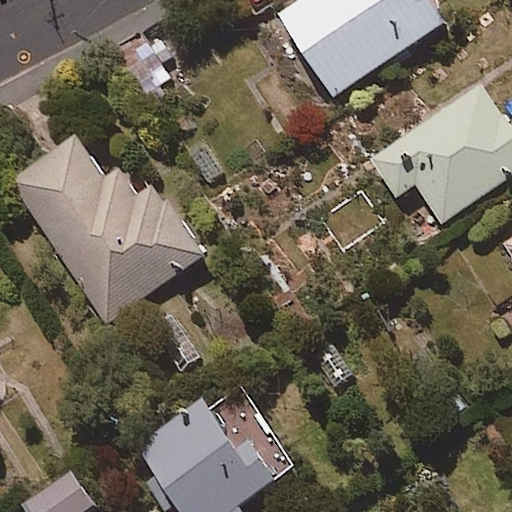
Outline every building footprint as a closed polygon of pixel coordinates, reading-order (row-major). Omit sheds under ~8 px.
[(450,20),(436,0),(302,0),(281,15),(335,97),(450,20)] [(511,177),(511,119),(488,83),(374,159),(400,197),(419,184),(445,222),(511,177)] [(111,178),(83,135),(14,180),(107,323),(210,256),(160,180),(142,192),(127,168),(111,178)] [(300,465),(247,385),(215,406),(210,399),(139,446),(183,511),(247,511),(242,504),(300,465)] [(85,511),(99,503),(78,470),(27,504),(32,511),(85,511)]
